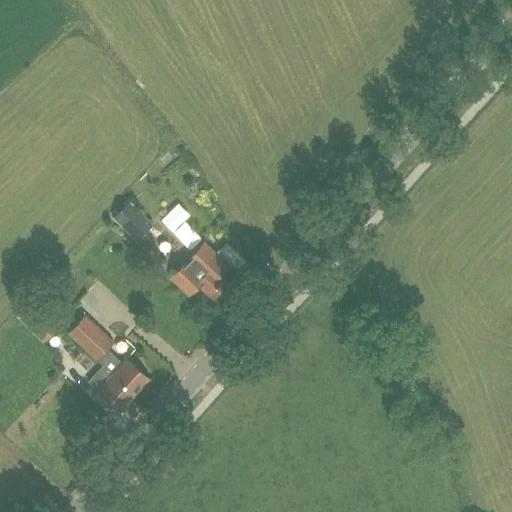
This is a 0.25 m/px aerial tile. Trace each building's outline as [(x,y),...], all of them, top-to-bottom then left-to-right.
[(137,241),(154,223),(130,200),(113,218),(137,241)] [(198,286),(218,304),(233,287),(220,275),(228,266),(203,243),(170,279),(189,296),(198,286)] [(72,290),(64,282),(50,296),(57,304),(72,290)] [(31,298),(15,316),(43,344),(59,327),(31,298)] [(107,362),(107,363),(137,392),(150,378),(128,357),(123,363),(108,349),(115,341),(85,314),(72,329),(107,362)] [(137,392),(107,363),(93,377),(90,380),(99,389),(121,409),(137,392)]
